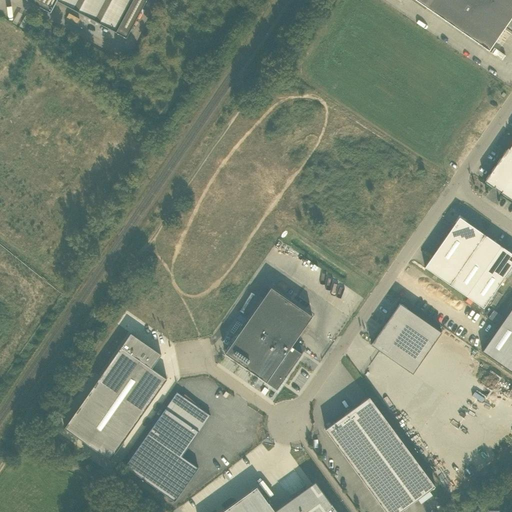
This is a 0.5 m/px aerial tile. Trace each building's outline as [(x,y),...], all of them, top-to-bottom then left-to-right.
[(25,0),(51,13),(57,1),(127,37),(145,0),(25,0)] [(511,0),(415,0),(489,51),(506,26),(511,29),(511,0)] [(250,123),(217,169),(346,260),(385,204),(369,193),(388,165),(288,95),(263,132),(250,123)] [(511,140),(484,181),(511,200),(511,140)] [(453,226),(433,256),(431,259),(425,267),(484,308),(511,266),(511,253),(465,221),(460,217),(456,222),(453,226)] [(271,287),(225,353),(277,389),(302,353),(291,346),(312,316),(271,287)] [(413,374),(442,332),(400,302),(400,303),(371,345),(413,374)] [(511,308),(481,352),(511,373),(511,308)] [(110,460),(168,378),(152,366),(161,354),(129,332),(64,427),(110,460)] [(175,501),(199,468),(182,456),(211,415),(177,392),(125,466),(175,501)] [(325,429),(386,511),(399,511),(435,486),(369,397),(325,429)] [(275,510),(257,486),(220,511),(337,511),(315,481),(275,510)]
